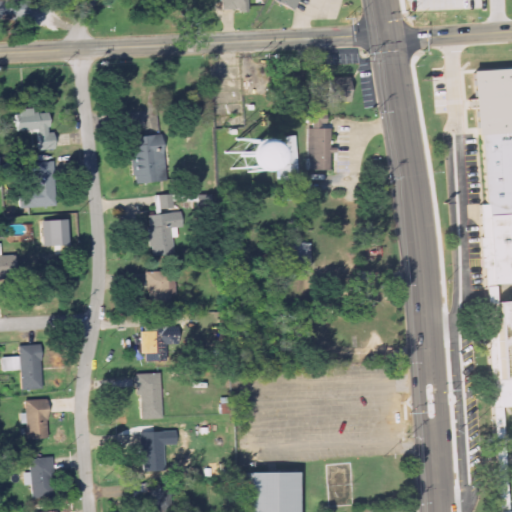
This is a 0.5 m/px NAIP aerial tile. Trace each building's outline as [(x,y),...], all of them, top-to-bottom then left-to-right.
[(0,0),(0,19),(27,20),(27,0),(0,0)] [(248,10),(247,0),(221,0),(221,11),(248,10)] [(297,0),(274,0),(273,2),(291,11),(297,0)] [(511,406),(499,407),(491,286),(483,286),(477,205),(485,205),(480,132),(475,132),(471,72),(511,69),(511,406)] [(298,71),(285,71),(285,77),(280,77),(281,94),(299,93),(298,71)] [(326,103),(349,102),(348,77),(326,78),(326,103)] [(14,131),(34,130),(35,151),(53,150),(52,132),(47,132),(46,113),(31,114),(30,108),(12,110),(14,131)] [(328,171),(329,128),(324,128),(325,115),(306,115),(305,125),(307,125),(306,170),(328,171)] [(132,183),(163,182),(161,135),(130,136),(132,183)] [(295,136),(276,136),(277,174),(297,173),(295,136)] [(241,169),(241,140),(211,141),(212,170),(241,169)] [(29,163),(30,189),(18,189),(19,208),(53,207),(51,162),(29,163)] [(173,254),(170,227),(175,227),(172,194),(153,196),(155,214),(146,215),(150,256),(173,254)] [(53,215),(38,215),(39,232),(54,232),(53,215)] [(309,266),(309,243),(288,243),(287,265),(309,266)] [(0,255),(0,276),(14,276),(14,255),(0,255)] [(174,296),(174,273),(145,272),(145,305),(168,305),(168,296),(174,296)] [(141,332),(141,361),(161,360),(160,346),(177,346),(176,322),(152,322),(152,332),(141,332)] [(0,357),(1,372),(20,371),(20,390),(41,390),(39,346),(18,346),(18,357),(0,357)] [(160,374),(135,375),(135,396),(139,395),(140,420),(161,419),(160,374)] [(26,424),(26,440),(43,440),(43,425),(49,425),(48,400),(24,401),(25,414),(19,414),(20,425),(26,424)] [(141,473),(164,472),(162,432),(140,433),(141,473)] [(22,486),(30,486),(31,498),(52,498),(51,458),(28,459),(28,473),(22,473),(22,486)] [(245,511),(245,475),(293,474),(293,511),(245,511)] [(166,511),(166,484),(145,484),(145,511),(166,511)]
